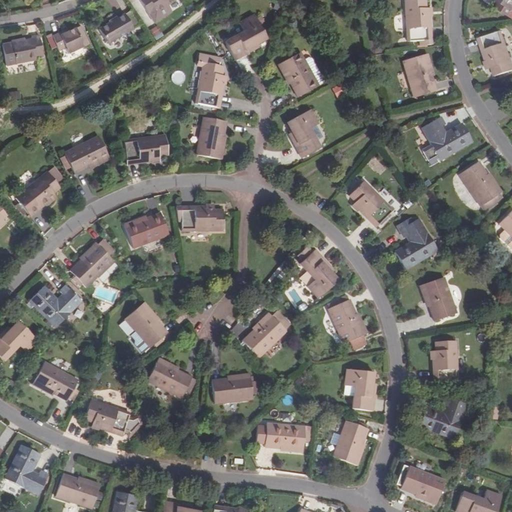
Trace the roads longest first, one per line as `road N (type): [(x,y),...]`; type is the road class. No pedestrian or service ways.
road 1 (residential): [(243,187),(325,229),(374,292),(395,378),(391,423),(363,503)]
road 2 (residential): [(363,503),(78,451),(0,409)]
road 3 (residential): [(0,293),(105,202),(195,179),(243,187)]
road 4 (residential): [(453,0),(455,62),(468,98),(511,161)]
road 5 (residential): [(205,325),(236,282),(243,187)]
